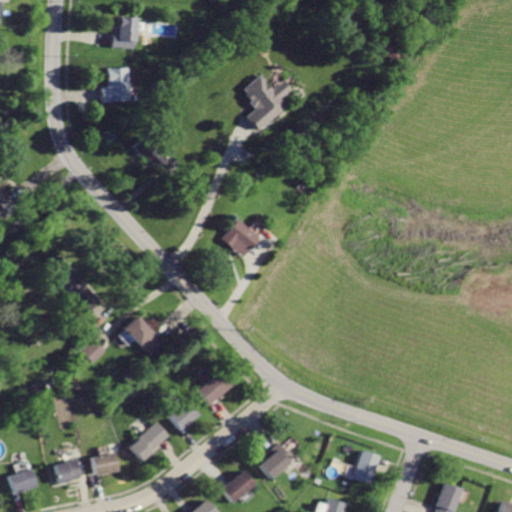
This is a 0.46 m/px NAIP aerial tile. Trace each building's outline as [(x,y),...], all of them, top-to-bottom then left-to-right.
[(117,18),(115,32),(111,32),(110,39),(110,46),(132,48),(135,19),(117,18)] [(104,67),(105,87),(98,87),(99,95),(99,102),(127,101),(125,66),(104,67)] [(259,77),(244,90),(248,95),(245,97),(254,107),(243,116),(250,125),(256,131),(287,104),(281,97),(290,90),(281,80),(270,90),(259,77)] [(144,132),(130,145),(150,167),(155,163),(161,169),(164,172),(177,160),(169,152),(166,155),(144,132)] [(0,190),(0,219),(14,207),(9,201),(0,190)] [(234,218),(217,239),(232,251),(238,244),(246,250),(257,236),(251,231),(234,218)] [(57,254),(41,268),(66,297),(68,295),(81,309),(88,303),(96,296),(86,285),(84,288),(74,277),(76,275),(57,254)] [(137,316),(123,329),(148,356),(162,343),(137,316)] [(92,338),(78,351),(91,365),(105,352),(96,342),(92,338)] [(218,370),(195,389),(207,403),(230,384),(218,370)] [(185,401),(167,416),(178,430),(197,415),(185,401)] [(156,422),(129,446),(142,461),(159,446),(157,444),(167,435),(156,422)] [(277,441),(262,454),(265,457),(258,463),(269,477),(291,459),(277,441)] [(358,448),(348,476),(366,483),(376,454),(358,448)] [(92,457),(95,474),(119,469),(115,452),(92,457)] [(53,462),(56,481),(67,480),(66,477),(80,475),(77,458),(53,462)] [(30,468),(5,475),(11,494),(36,486),(30,468)] [(243,469),(219,487),(231,502),(255,484),(243,469)] [(441,481),(432,505),(435,506),(433,511),(451,511),(460,488),(441,481)] [(327,497),(322,511),(340,511),(344,502),(327,497)] [(219,511),(208,498),(191,511),(219,511)] [(511,511),(511,504),(498,500),(494,511),(511,511)]
